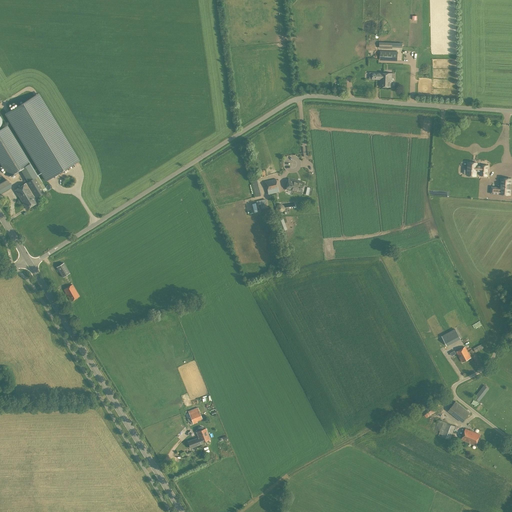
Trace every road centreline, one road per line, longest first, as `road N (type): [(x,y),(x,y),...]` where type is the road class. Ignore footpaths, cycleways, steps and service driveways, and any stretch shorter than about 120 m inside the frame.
road 1 (unclassified): [(511,108),(294,96),(27,262)]
road 2 (secondary): [(181,511),(27,262)]
road 3 (track): [(237,511),(284,477),(451,388)]
road 4 (unclassified): [(511,441),(451,388),(482,369),(511,315)]
